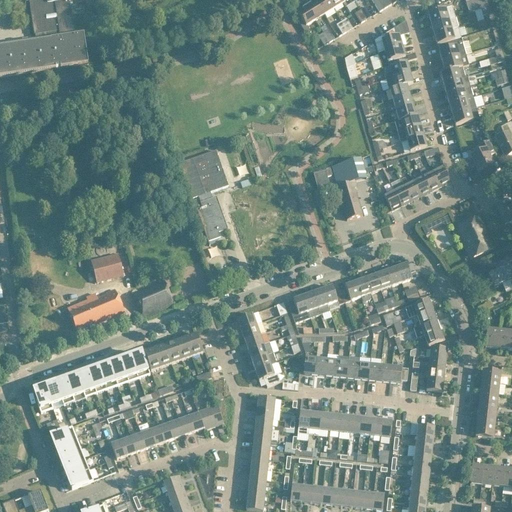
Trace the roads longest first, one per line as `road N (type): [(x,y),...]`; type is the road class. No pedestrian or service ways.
road 1 (residential): [(0,399),(24,375),(204,301)]
road 2 (residential): [(456,416),(235,390)]
road 3 (residential): [(204,301),(373,244),(397,244)]
road 4 (residential): [(462,195),(429,106),(406,8)]
road 5 (residential): [(59,505),(233,444)]
road 6 (residential): [(397,244),(438,279),(458,317),(463,357)]
road 7 (residential): [(0,341),(15,338),(0,226)]
